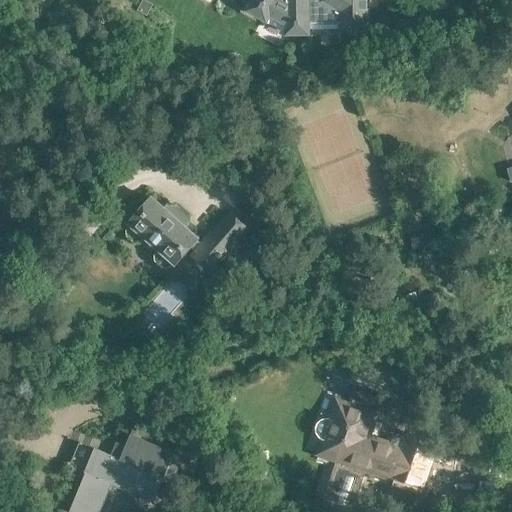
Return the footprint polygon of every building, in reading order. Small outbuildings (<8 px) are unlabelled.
[(144,0),(141,0),(136,11),(147,16),(153,4),(144,0)] [(249,0),(248,4),(244,11),(267,24),(270,17),(284,25),(284,36),(310,36),(310,24),(338,24),(338,35),(369,35),(369,9),(367,9),(366,0),(249,0)] [(365,85),(370,100),(385,94),(380,80),(365,85)] [(133,158),(147,152),(141,136),(127,141),(133,158)] [(130,223),(129,224),(130,225),(131,226),(127,230),(127,236),(135,243),(141,242),(145,237),(160,250),(156,255),(156,260),(164,267),(170,267),(174,262),(175,263),(176,264),(177,263),(191,246),(196,250),(193,254),(213,271),(249,228),(229,211),(201,244),(196,240),(198,239),(199,237),(197,237),(185,226),(188,223),(167,205),(165,209),(153,199),(153,198),(152,197),(150,198),(151,199),(130,223)] [(203,391),(194,396),(201,407),(209,402),(203,391)] [(323,438),(322,440),(331,443),(327,457),(336,460),(323,498),(353,508),(365,470),(391,479),(393,472),(424,482),(434,451),(402,440),(400,448),(367,437),(376,413),(336,398),(329,418),(327,418),(325,418),(324,418),(322,419),(320,420),(318,421),(317,423),(316,425),(316,426),(316,427),(315,429),(316,431),(316,432),(317,434),(318,436),(320,437),(321,438),(323,438)] [(173,453),(129,435),(120,458),(94,448),(84,472),(85,473),(68,511),(69,511),(99,511),(111,485),(147,500),(157,477),(157,476),(163,479),(172,482),(177,468),(186,472),(196,447),(178,440),(173,453)]
